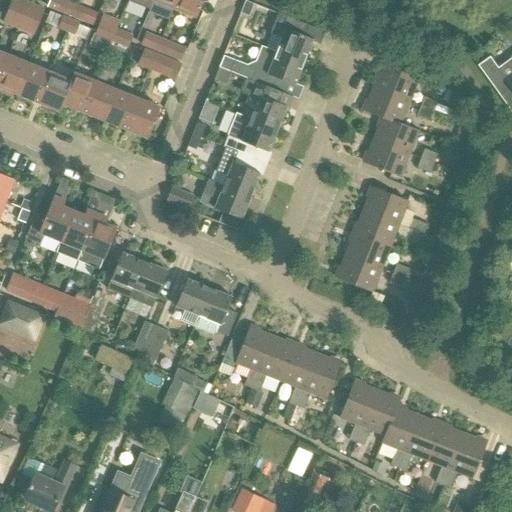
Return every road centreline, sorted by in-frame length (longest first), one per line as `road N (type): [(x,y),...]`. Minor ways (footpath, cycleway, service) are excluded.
road 1 (residential): [(511,428),(399,370),(377,337),(296,305),(270,276)]
road 2 (residential): [(270,276),(356,57)]
road 3 (residential): [(227,0),(149,185)]
road 4 (residential): [(149,185),(145,195),(161,236),(270,276)]
road 5 (residential): [(149,185),(0,129)]
